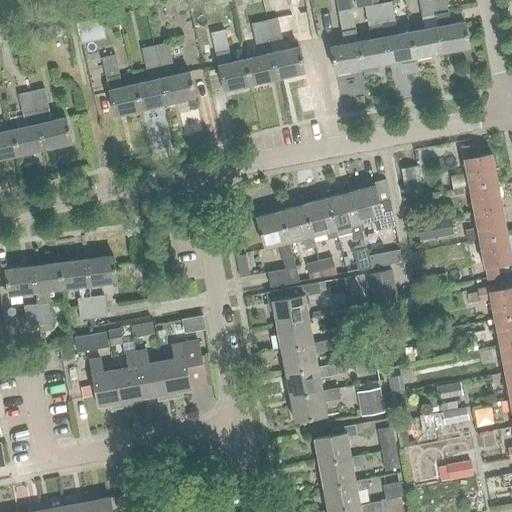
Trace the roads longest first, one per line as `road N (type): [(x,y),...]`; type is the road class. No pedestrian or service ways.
road 1 (residential): [(510,113),(198,179)]
road 2 (residential): [(241,424),(52,462),(24,357)]
road 3 (residential): [(241,424),(198,179)]
road 4 (residential): [(198,179),(0,220)]
